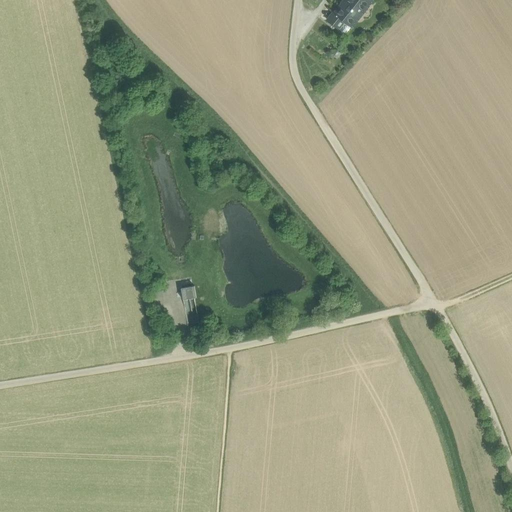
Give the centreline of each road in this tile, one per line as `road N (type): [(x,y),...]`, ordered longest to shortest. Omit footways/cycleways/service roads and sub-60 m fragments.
road 1 (residential): [(0,386),(277,339),(434,302)]
road 2 (unclassified): [(434,302),(299,88),(292,48),(298,0)]
road 3 (residential): [(434,302),(490,407),(511,472)]
